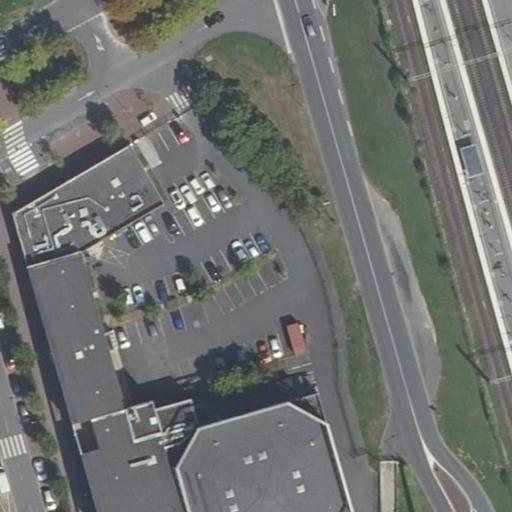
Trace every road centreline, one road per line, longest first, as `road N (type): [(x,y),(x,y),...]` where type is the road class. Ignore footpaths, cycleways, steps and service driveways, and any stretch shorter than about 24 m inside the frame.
road 1 (residential): [(296,0),(420,438),(462,511)]
road 2 (residential): [(0,151),(234,10),(296,0)]
